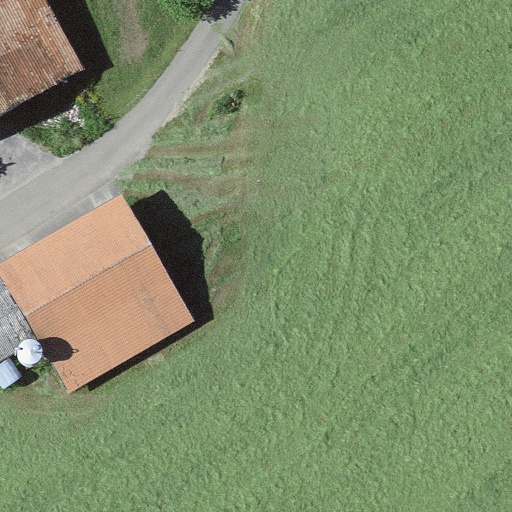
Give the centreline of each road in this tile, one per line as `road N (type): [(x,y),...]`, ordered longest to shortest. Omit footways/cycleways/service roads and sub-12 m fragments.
road 1 (unclassified): [(0,226),(136,129),(228,0)]
road 2 (track): [(166,93),(337,0)]
